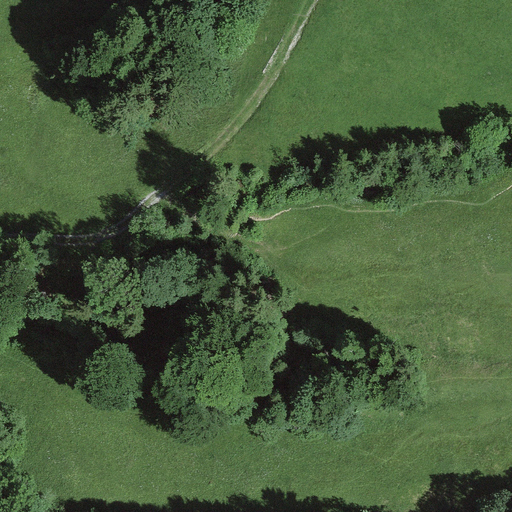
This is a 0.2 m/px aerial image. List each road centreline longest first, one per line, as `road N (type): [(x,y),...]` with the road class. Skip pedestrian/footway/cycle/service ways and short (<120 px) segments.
road 1 (track): [(149,211),(227,139),(313,0)]
road 2 (track): [(149,211),(102,239),(0,242)]
